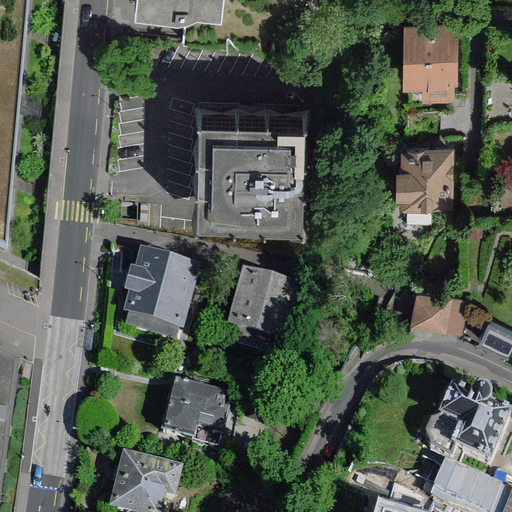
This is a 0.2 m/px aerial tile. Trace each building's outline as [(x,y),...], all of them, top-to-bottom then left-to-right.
[(0,0),(0,250),(11,256),(29,0),(0,0)] [(226,0),(221,5),(187,2),(185,23),(184,39),(305,52),(310,0),(226,0)] [(453,28),(412,26),(410,93),(451,94),(453,28)] [(306,106),(202,104),(199,209),(305,212),(306,106)] [(450,148),(407,147),(407,203),(429,203),(429,198),(450,198),(450,148)] [(434,203),(429,203),(407,203),(408,221),(433,222),(434,203)] [(198,271),(135,255),(117,326),(180,342),(198,271)] [(295,295),(239,281),(224,339),(280,353),(295,295)] [(461,299),(420,292),(415,322),(462,332),(466,308),(467,301),(461,299)] [(511,330),(489,319),(480,338),(511,353),(511,330)] [(0,359),(0,511),(21,368),(0,359)] [(224,399),(172,388),(161,436),(213,447),(224,399)] [(476,404),(454,394),(442,421),(431,425),(426,437),(431,449),(453,458),(457,450),(491,464),(511,419),(492,410),(492,404),(489,400),(485,398),(480,399),(477,400),(476,404)] [(171,511),(180,474),(118,459),(105,511),(171,511)] [(475,499),(485,476),(458,464),(449,488),(475,499)] [(511,511),(511,481),(488,478),(483,509),(504,511),(511,511)] [(462,511),(437,500),(431,511),(462,511)]
